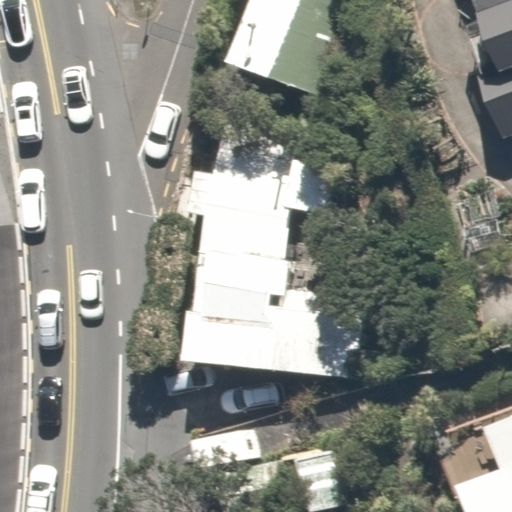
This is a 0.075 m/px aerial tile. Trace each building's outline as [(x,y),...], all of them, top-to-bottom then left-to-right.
[(352,0),(235,0),(215,65),(320,99),(352,0)] [(511,0),(505,0),(468,12),(487,72),(464,79),(482,133),(505,126),(511,123),(511,0)] [(327,352),(297,349),(310,212),(315,157),(203,146),(201,168),(187,167),(183,212),(196,214),(187,308),(173,307),(169,351),(168,360),(325,375),(327,352)] [(511,158),(457,178),(478,237),(495,283),(436,305),(452,349),(511,327),(511,158)] [(511,511),(511,405),(473,422),(490,462),(444,482),(456,511),(511,511)]
